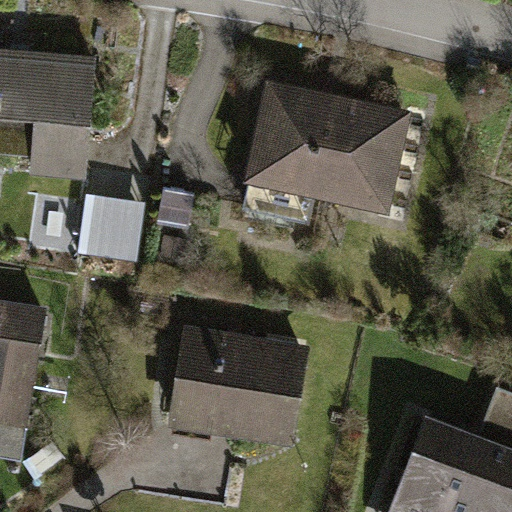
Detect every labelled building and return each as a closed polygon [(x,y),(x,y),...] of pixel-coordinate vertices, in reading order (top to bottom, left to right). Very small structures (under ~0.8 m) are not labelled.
[(96,59),(0,53),(0,155),(35,158),(33,182),(88,185),(96,59)] [(414,115),(270,84),(247,188),(391,219),(414,115)] [(143,252),(153,192),(97,182),(86,242),(143,252)] [(50,314),(0,305),(0,429),(28,434),(50,314)] [(315,352),(189,328),(171,426),(296,450),(315,352)] [(509,511),(511,507),(511,390),(499,386),(479,435),(430,416),(392,511),(509,511)] [(68,466),(54,448),(26,469),(41,487),(68,466)]
